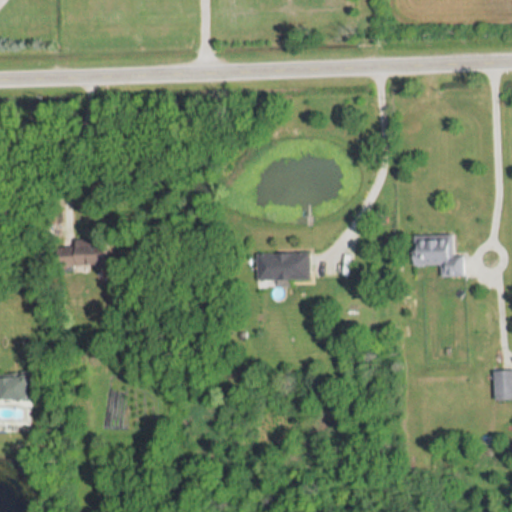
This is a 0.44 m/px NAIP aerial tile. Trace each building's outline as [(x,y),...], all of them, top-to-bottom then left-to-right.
[(466,277),(466,256),(456,257),(455,235),(416,236),(417,266),(444,265),(444,277),(466,277)] [(76,249),(62,249),(62,266),(111,266),(111,239),(76,239),(76,249)] [(259,252),(259,281),(312,281),(312,252),(259,252)] [(511,399),(511,368),(494,369),(494,399),(511,399)] [(0,399),(33,399),(32,376),(0,376),(0,399)]
